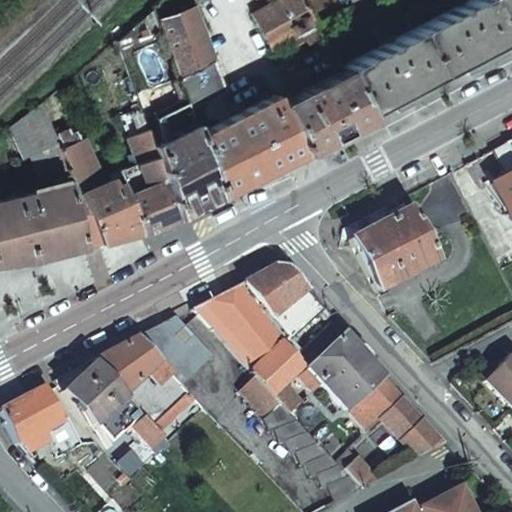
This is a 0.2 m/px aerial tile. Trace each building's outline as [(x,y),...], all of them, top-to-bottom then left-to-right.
[(302,0),(262,0),(265,4),(247,14),(252,23),(267,51),(284,43),(287,48),(301,41),(303,44),(321,35),(302,0)] [(511,0),(464,0),(442,12),(340,65),(342,69),(363,109),(436,71),(511,31),(511,0)] [(205,51),(190,9),(152,24),(185,108),(221,94),(205,51)] [(298,154),(367,118),(363,109),(342,69),(274,103),(298,154)] [(274,103),(271,95),(194,138),(216,197),(283,162),(298,154),(274,103)] [(178,216),(153,147),(134,96),(115,103),(127,137),(123,139),(132,166),(118,171),(126,193),(123,194),(124,197),(139,233),(142,232),(160,224),(178,216)] [(55,146),(60,145),(55,133),(41,102),(6,129),(22,160),(55,146)] [(194,138),(185,108),(184,105),(154,119),(163,144),(153,147),(178,216),(185,214),(216,197),(194,138)] [(97,244),(139,233),(124,197),(118,198),(111,180),(101,184),(77,130),(72,132),(68,127),(55,133),(60,145),(55,146),(71,184),(97,244)] [(511,228),(511,227),(511,137),(504,142),(511,157),(511,170),(489,183),(511,228)] [(71,184),(55,146),(31,157),(42,192),(71,184)] [(78,249),(97,244),(71,184),(27,195),(25,187),(5,192),(7,201),(0,202),(0,264),(27,261),(78,249)] [(433,259),(416,228),(400,197),(381,207),(338,229),(339,239),(346,240),(373,291),(433,259)] [(190,308),(279,404),(287,414),(299,404),(281,385),(300,367),(279,344),(286,339),(289,342),(311,321),(321,331),(329,324),(331,321),(282,270),(269,267),(190,308)] [(168,320),(134,338),(180,385),(209,357),(177,322),(168,320)] [(413,460),(442,443),(429,429),(391,389),(340,335),(296,378),(311,393),(319,386),(364,432),(376,420),(413,460)] [(175,411),(191,397),(180,385),(134,338),(89,362),(91,364),(122,396),(141,417),(156,432),(164,424),(143,403),(151,395),(155,399),(160,395),(175,411)] [(511,357),(508,353),(481,380),(511,409),(511,357)] [(122,396),(91,364),(59,393),(90,426),(122,396)] [(325,488),(332,504),(357,490),(339,470),(306,434),(287,414),(279,404),(276,407),(249,378),(235,389),(262,419),(260,421),(267,433),(271,431),(277,444),(282,442),(289,455),(292,453),(298,468),(303,466),(309,480),(315,477),(320,490),(325,488)] [(0,415),(18,445),(34,462),(53,452),(56,458),(81,445),(57,403),(51,407),(40,387),(0,408),(0,415)] [(154,454),(166,443),(156,432),(141,417),(130,428),(154,454)] [(126,478),(135,488),(152,471),(148,466),(152,463),(135,445),(114,465),(126,478)] [(339,470),(357,490),(372,482),(351,459),(339,470)] [(468,511),(456,489),(416,510),(417,511),(415,511),(409,511),(405,503),(388,511),(468,511)]
